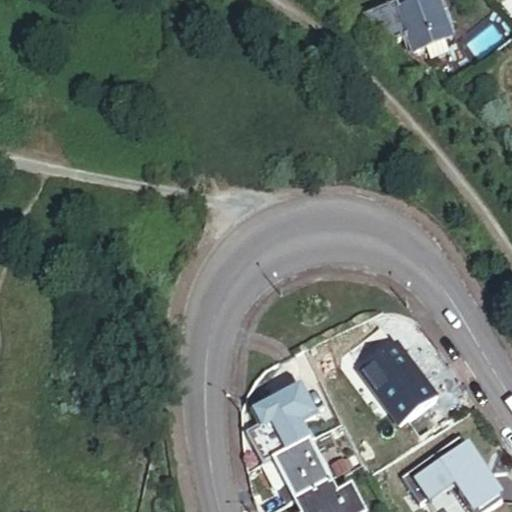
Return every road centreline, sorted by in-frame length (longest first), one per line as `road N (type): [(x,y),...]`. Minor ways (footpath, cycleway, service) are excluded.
road 1 (tertiary): [(511,399),(450,300),(405,252),(342,228),(274,243),(232,278),(211,335),(206,413),(222,511)]
road 2 (track): [(511,250),(432,144),(366,74),(272,0)]
road 3 (track): [(0,159),(223,202),(274,243)]
